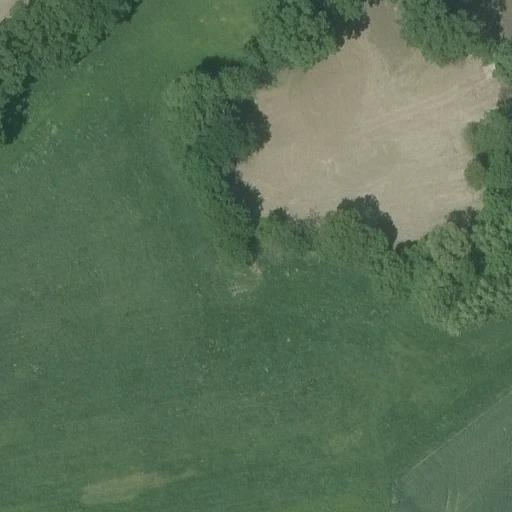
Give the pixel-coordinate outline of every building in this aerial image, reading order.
[(386,5),(323,28),(327,38),(325,38),(331,55),(314,61),(329,99),(346,92),(346,93),(410,69),(386,5)] [(466,45),(436,56),(441,70),(472,58),(466,45)] [(260,138),(261,128),(259,119),(254,112),(246,107),(237,105),(228,107),(221,113),(216,120),(214,129),(216,139),(221,146),(229,151),(238,153),(247,151),(255,145),(260,138)] [(433,114),(319,157),(342,219),(410,193),(417,211),(465,193),(433,114)] [(272,158),(216,179),(237,236),(293,215),(272,158)]
